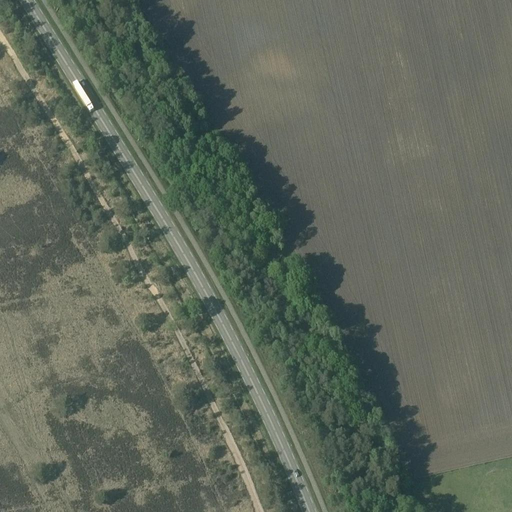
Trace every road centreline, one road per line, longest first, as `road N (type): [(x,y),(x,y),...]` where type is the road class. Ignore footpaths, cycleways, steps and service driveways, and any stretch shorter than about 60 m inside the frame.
road 1 (primary): [(309,511),(194,273),(25,0)]
road 2 (track): [(259,511),(170,320),(0,35)]
